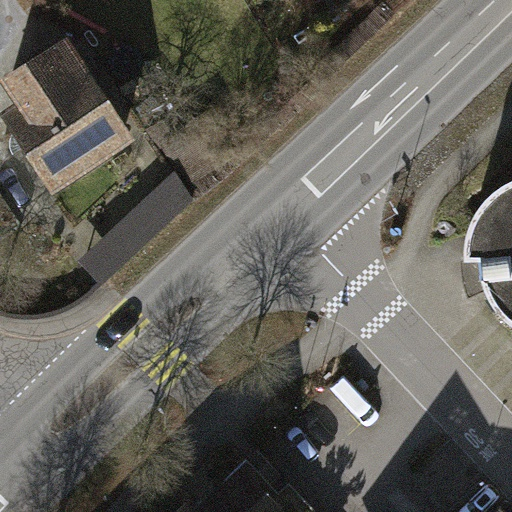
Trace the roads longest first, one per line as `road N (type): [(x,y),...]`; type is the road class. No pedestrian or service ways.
road 1 (residential): [(282,210),(511,457)]
road 2 (tertiary): [(42,439),(282,210)]
road 3 (tertiary): [(282,210),(506,0)]
